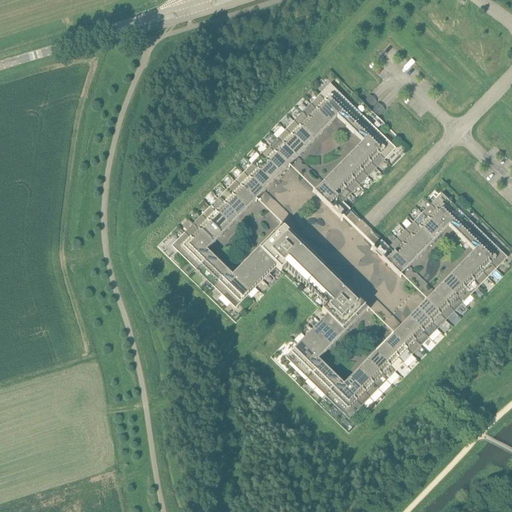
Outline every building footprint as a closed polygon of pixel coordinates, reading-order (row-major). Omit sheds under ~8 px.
[(238,219),(272,252),(274,250),(283,259),(284,259),(289,263),(309,283),(330,303),(335,308),(334,309),(344,319),(342,321),(375,353),(388,365),(438,313),(427,302),(432,296),(406,271),(409,268),(390,250),(381,241),(378,244),(331,198),(386,142),(374,130),(382,121),(357,96),(348,105),(336,93),(335,93),(226,207),(238,219)] [(442,234),(448,227),(461,240),(473,227),(447,202),(441,197),(440,198),(423,215),(442,234)] [(238,219),(226,207),(219,200),(211,209),(230,227),(238,219)] [(230,227),(211,209),(202,217),(221,236),(230,227)] [(442,234),(423,215),(415,223),(434,242),(442,234)] [(221,236),(202,217),(194,226),(213,245),(221,236)] [(425,251),(433,243),(434,242),(415,223),(406,232),(425,251)] [(196,270),(210,256),(206,252),(213,245),(194,226),(176,244),(177,244),(174,247),(180,252),(179,253),(196,270)] [(467,259),(486,278),(504,260),(503,260),(504,259),(499,253),(473,227),(461,240),(474,252),(467,259)] [(425,251),(406,232),(398,240),(417,259),(425,251)] [(397,241),(398,242),(390,250),(409,268),(417,259),(398,240),(397,241)] [(269,273),(275,266),(258,250),(251,257),(269,274),(269,273)] [(196,270),(214,287),(227,273),(210,256),(196,270)] [(269,274),(251,257),(244,264),(262,281),(269,274)] [(458,268),(478,287),(486,278),(467,259),(458,268)] [(237,271),(255,289),(262,281),(244,264),(237,271)] [(458,268),(457,269),(450,277),(469,295),(478,287),(458,268)] [(255,289),(237,271),(232,277),(227,273),(214,287),(231,304),(232,303),(236,307),(238,304),(239,305),(255,289)] [(442,285),(461,304),(469,295),(450,277),(442,285)] [(434,293),(453,312),(461,304),(442,285),(434,293)] [(434,293),(432,295),(425,302),(444,321),(453,312),(434,293)] [(344,334),(327,317),(320,323),(319,323),(337,341),(344,334)] [(337,341),(319,323),(312,331),(330,348),(337,341)] [(305,338),(323,355),(330,348),(312,331),(305,338)] [(318,361),(323,355),(305,338),(289,354),(290,355),(287,357),(291,361),(290,362),(308,379),(322,365),(318,361)] [(367,361),(386,380),(394,372),(388,365),(375,353),(367,361)] [(378,389),(386,380),(367,361),(358,370),(378,389)] [(325,396),(339,382),(322,365),(308,379),(325,396)] [(350,379),(369,397),(378,389),(358,370),(350,379)] [(339,382),(325,396),(343,413),(343,412),(348,417),(351,415),(352,415),(369,397),(350,379),(343,386),(339,382)]
